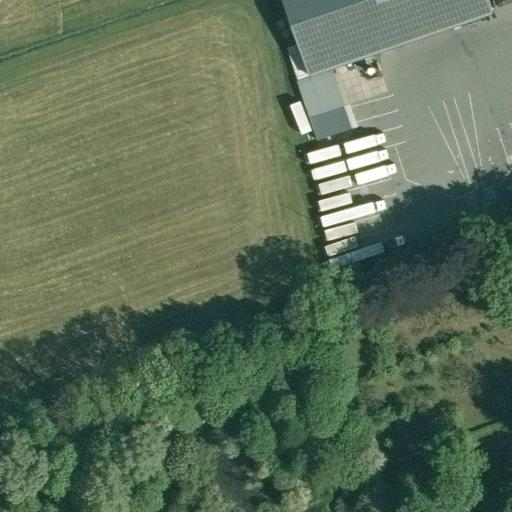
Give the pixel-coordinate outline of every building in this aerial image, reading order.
[(283,0),(310,75),(493,12),(488,0),(283,0)] [(309,77),(309,76),(298,44),(287,48),(298,80),(298,81),(309,77)] [(400,91),(425,81),(422,73),(397,83),(400,91)] [(359,130),(392,121),(387,105),(354,115),(359,130)] [(349,136),(325,142),(327,153),(352,147),(349,136)] [(388,166),(350,180),(356,198),(406,180),(396,151),(384,155),(388,166)] [(437,166),(440,176),(464,169),(461,158),(437,166)] [(499,158),(445,176),(450,192),(504,174),(499,158)] [(358,225),(387,218),(383,203),(354,210),(358,225)] [(372,252),(388,250),(386,236),(370,238),(372,252)]
